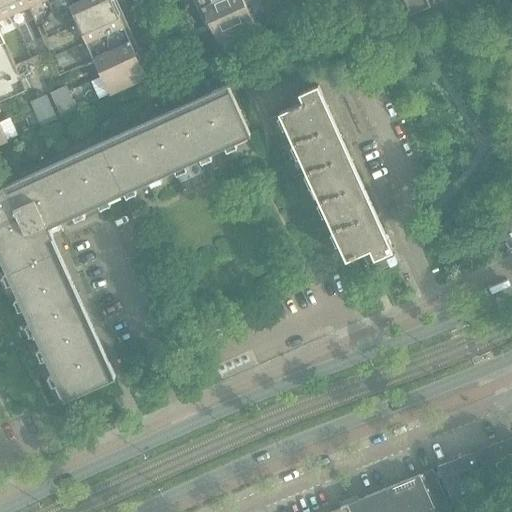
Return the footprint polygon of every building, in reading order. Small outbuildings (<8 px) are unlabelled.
[(0,0),(0,17),(11,13),(4,0),(0,0)] [(29,5),(26,0),(4,0),(11,13),(27,6),(29,5)] [(77,21),(70,6),(67,0),(41,0),(29,5),(27,6),(48,50),(59,75),(94,59),(77,21)] [(144,58),(118,2),(117,0),(67,0),(70,6),(77,21),(94,59),(110,94),(147,77),(139,60),(144,58)] [(256,28),(248,9),(243,0),(193,0),(207,29),(211,27),(219,44),(256,28)] [(403,0),(411,15),(443,0),(403,0)] [(0,101),(26,90),(15,64),(0,31),(0,101)] [(198,46),(193,35),(191,31),(183,34),(190,50),(198,46)] [(190,50),(183,34),(175,38),(182,53),(190,50)] [(174,47),(171,41),(171,40),(155,47),(159,55),(174,47)] [(178,55),(174,47),(159,55),(162,62),(178,55)] [(357,85),(354,79),(347,82),(350,89),(357,85)] [(110,377),(75,301),(47,239),(53,236),(49,226),(88,208),(250,134),(228,84),(101,142),(7,185),(6,184),(0,187),(0,253),(66,399),(115,377),(115,375),(110,377)] [(399,260),(394,250),(393,250),(388,240),(322,95),(318,85),(299,93),(303,102),(279,112),(346,260),(365,252),(374,271),(399,260)] [(71,98),(68,91),(66,86),(50,93),(56,105),(71,98)] [(51,107),(46,95),(30,102),(36,114),(51,107)] [(76,109),(71,98),(56,105),(61,116),(76,109)] [(56,118),(51,107),(36,114),(41,125),(56,118)] [(511,206),(489,215),(500,242),(507,239),(510,247),(511,246),(511,206)] [(511,469),(511,437),(476,451),(487,479),(511,469)] [(488,493),(471,453),(437,467),(454,507),(488,493)] [(350,502),(346,504),(349,511),(451,511),(432,469),(350,502)]
